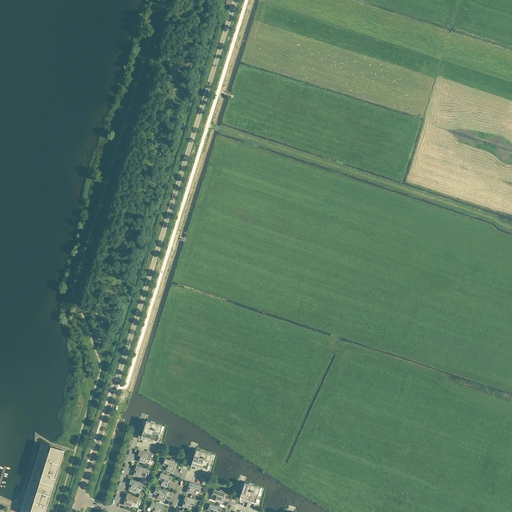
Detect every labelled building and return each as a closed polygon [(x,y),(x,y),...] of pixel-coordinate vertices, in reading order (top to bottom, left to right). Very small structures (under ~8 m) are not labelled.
[(157,442),(162,426),(147,421),(142,437),(157,442)] [(45,511),(64,451),(41,443),(26,490),(26,491),(19,511),(45,511)] [(207,470),(212,455),(196,450),(191,465),(207,470)] [(150,459),(152,454),(139,451),(138,456),(141,457),(141,458),(139,457),(138,461),(144,464),(146,459),(150,461),(150,459)] [(173,473),(176,462),(174,461),(175,460),(170,459),(170,460),(165,459),(163,463),(163,465),(167,466),(165,471),(173,473)] [(146,474),(148,469),(136,465),(133,476),(140,478),(141,476),(145,478),(146,474)] [(171,482),(173,477),(161,473),(159,478),(159,479),(163,480),(161,486),(168,488),(170,483),(168,482),(168,481),(171,482)] [(141,488),(143,483),(131,479),(129,484),(132,485),(132,486),(130,486),(128,491),(135,493),(137,488),(141,489),(141,488)] [(200,490),(201,486),(190,482),(187,492),(194,495),(195,491),(199,492),(200,490)] [(255,503),(260,488),(245,483),(240,499),(255,503)] [(164,501),(167,491),(156,487),(154,492),(154,493),(158,495),(157,499),(164,501)] [(222,503),(225,493),(223,492),(224,491),(219,490),(219,491),(214,490),(212,494),(212,496),(216,497),(215,501),(222,503)] [(137,502),(138,497),(127,494),(126,499),(124,504),(131,507),(132,502),(136,504),(137,502)] [(195,505),(197,500),(185,496),(182,507),(189,509),(191,505),(195,506),(195,505)] [(162,510),(164,505),(152,502),(150,507),(150,506),(150,508),(154,509),(152,511),(160,511),(161,511),(159,511),(160,509),(162,510)]
